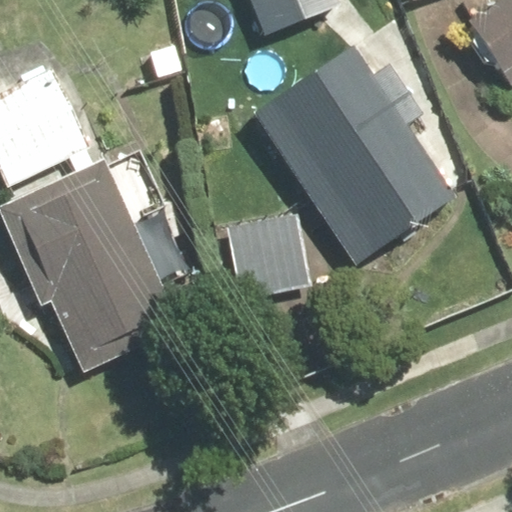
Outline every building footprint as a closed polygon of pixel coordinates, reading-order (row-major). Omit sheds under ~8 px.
[(355,32),(344,0),(259,0),(281,58),(355,32)] [(511,0),(490,0),(467,16),(511,82),(511,0)] [(173,10),(60,1),(57,49),(92,52),(92,61),(120,64),(121,48),(169,52),(173,10)] [(362,43),(260,110),(358,260),(461,194),(412,120),(429,110),(395,59),(379,70),(362,43)] [(190,330),(108,150),(0,198),(0,204),(45,304),(56,299),(91,375),(190,330)] [(327,294),(302,217),(227,241),(253,318),(327,294)]
